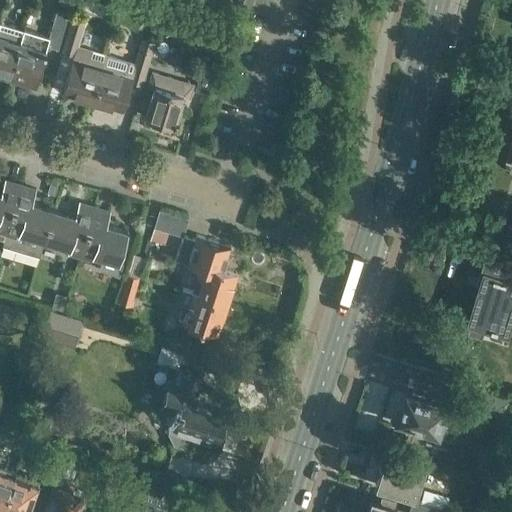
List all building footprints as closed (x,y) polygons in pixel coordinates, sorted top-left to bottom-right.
[(24,28),(9,76),(35,83),(45,50),(44,50),(46,45),(57,48),(68,12),(57,10),(49,36),(24,28)] [(73,17),(62,51),(75,55),(64,92),(92,100),(106,53),(78,45),(85,21),(73,17)] [(24,28),(0,21),(0,72),(9,76),(24,28)] [(106,53),(92,100),(121,108),(132,72),(144,75),(154,41),(142,37),(135,62),(106,53)] [(202,66),(195,90),(207,94),(214,69),(202,66)] [(193,84),(153,72),(149,84),(155,86),(146,115),(174,124),(183,94),(189,96),(193,84)] [(0,238),(4,240),(21,183),(6,178),(1,193),(0,192),(0,238)] [(4,240),(2,245),(37,255),(42,239),(52,208),(32,202),(36,187),(21,183),(4,240)] [(52,208),(42,239),(68,247),(66,253),(79,257),(95,205),(80,200),(76,215),(52,208)] [(95,205),(79,257),(89,260),(90,254),(101,257),(97,269),(113,274),(118,275),(122,262),(120,261),(129,231),(106,224),(110,209),(95,205)] [(188,221),(160,212),(151,241),(165,245),(169,231),(182,235),(188,221)] [(182,235),(174,259),(202,268),(194,290),(227,301),(236,272),(223,267),(231,245),(197,234),(195,239),(182,235)] [(511,257),(496,252),(496,253),(489,251),(480,280),(484,281),(482,289),(481,289),(473,317),(470,329),(469,329),(468,333),(483,337),(488,321),(494,323),(493,325),(499,327),(500,325),(508,327),(511,312),(511,257)] [(159,263),(145,259),(141,271),(155,275),(159,263)] [(138,277),(126,274),(118,301),(130,305),(138,277)] [(178,302),(189,305),(184,321),(189,323),(186,332),(201,337),(204,328),(216,332),(227,301),(194,290),(194,291),(182,286),(178,302)] [(0,328),(7,330),(15,306),(0,301),(0,328)] [(49,309),(40,337),(72,347),(81,319),(49,309)] [(177,410),(172,426),(170,432),(175,443),(184,446),(189,431),(198,435),(198,437),(211,441),(211,439),(215,440),(229,396),(225,395),(226,393),(214,389),(213,391),(196,386),(200,373),(178,366),(174,379),(169,377),(160,405),(177,410)] [(381,412),(388,386),(370,382),(363,407),(381,412)] [(473,410),(504,420),(510,400),(479,390),(473,410)] [(429,399),(404,391),(396,418),(447,434),(451,431),(454,422),(452,418),(457,403),(430,394),(429,399)] [(54,437),(49,453),(51,453),(67,459),(76,461),(80,445),(54,437)] [(17,444),(15,451),(21,453),(24,446),(17,444)] [(47,467),(51,453),(49,453),(44,451),(40,465),(47,467)] [(380,466),(375,481),(413,494),(423,465),(385,452),(383,457),(380,458),(378,464),(380,466)] [(51,453),(47,467),(43,478),(55,481),(44,511),(79,511),(85,494),(71,489),(74,480),(62,476),(67,459),(51,453)] [(0,465),(0,506),(1,507),(14,470),(0,465)] [(14,470),(1,507),(15,511),(26,511),(38,478),(23,473),(14,470)] [(134,496),(128,511),(170,511),(172,507),(158,502),(162,490),(110,474),(102,495),(125,502),(128,494),(134,496)] [(424,489),(421,501),(442,507),(442,508),(445,510),(450,496),(424,489)] [(380,500),(370,497),(365,511),(445,511),(441,511),(442,508),(442,507),(421,501),(412,498),(409,508),(393,503),(394,499),(382,495),(380,500)]
